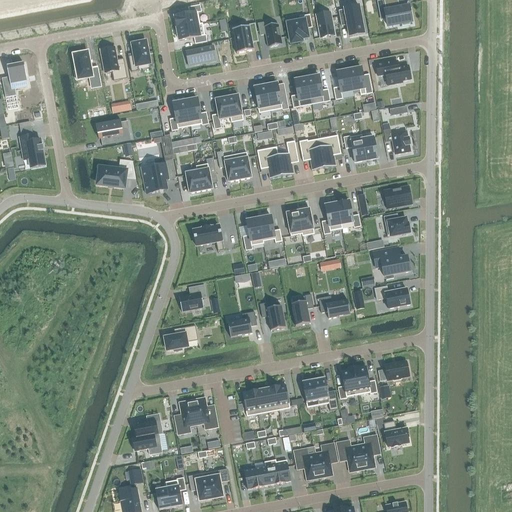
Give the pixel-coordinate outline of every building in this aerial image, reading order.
[(397,0),(384,0),(383,0),(386,12),(384,13),(387,27),(401,24),(402,26),(410,25),(409,23),(412,22),(409,7),(399,9),(397,0)] [(189,14),(174,17),(177,29),(200,25),(198,13),(201,13),(200,6),(188,8),(189,14)] [(345,10),(339,11),(342,25),(348,24),(350,37),(365,34),(362,19),(363,19),(361,9),(360,9),(360,6),(345,9),(345,10)] [(330,13),(315,16),(320,39),(334,36),(330,13)] [(287,24),(291,44),(302,42),(301,40),(308,38),(306,29),(312,28),(309,16),(303,17),(304,21),(287,24)] [(263,23),(257,24),(259,36),(265,35),(268,49),(282,46),(278,25),(264,28),(263,23)] [(200,25),(177,29),(179,42),(194,39),(195,45),(207,43),(205,36),(204,36),(202,24),(200,25)] [(255,24),(231,29),(236,55),(254,51),(252,41),(257,40),(255,24)] [(150,65),(145,42),(131,45),(134,56),(128,57),(131,73),(138,72),(137,67),(150,65)] [(213,47),(185,53),(188,64),(208,59),(208,64),(216,62),(213,47)] [(114,48),(100,50),(104,74),(112,73),(113,82),(127,79),(123,60),(117,61),(114,48)] [(87,53),(72,56),(75,69),(73,69),(75,81),(89,79),(91,89),(100,87),(97,69),(91,70),(87,53)] [(402,83),(411,81),(408,66),(395,69),(394,62),(375,66),(378,77),(385,76),(387,87),(402,84),(402,83)] [(8,78),(1,79),(7,111),(18,109),(16,96),(13,85),(27,82),(24,65),(6,68),(8,78)] [(361,69),(349,71),(353,92),(359,90),(360,96),(372,94),(370,82),(364,83),(361,69)] [(339,88),(333,89),(335,101),(342,100),(341,94),(353,92),(349,71),(336,73),(339,88)] [(319,77),(306,79),(311,106),(330,102),(328,90),(321,91),(319,77)] [(306,79),(294,81),(297,96),(291,97),(293,109),(311,106),(306,79)] [(280,99),(277,84),(265,87),(270,112),(282,110),(282,111),(288,110),(286,98),(280,99)] [(265,87),(254,89),(259,114),(270,112),(265,87)] [(238,96),(226,98),(230,119),(231,124),(243,121),(238,96)] [(218,115),(211,116),(214,131),(221,129),(219,121),(230,119),(226,98),(215,100),(218,115)] [(156,99),(135,104),(136,110),(157,105),(156,99)] [(200,114),(197,100),(185,102),(190,128),(201,125),(201,126),(208,125),(206,113),(200,114)] [(185,102),(173,104),(175,119),(169,120),(171,132),(178,131),(178,130),(190,128),(185,102)] [(94,117),(106,115),(104,107),(92,109),(94,117)] [(114,122),(90,126),(93,141),(99,140),(101,147),(124,143),(122,132),(116,133),(114,122)] [(391,142),(394,156),(410,153),(409,146),(408,138),(407,138),(406,132),(391,135),(390,130),(383,131),(385,143),(391,142)] [(34,136),(19,139),(24,161),(29,160),(30,170),(45,167),(42,152),(43,152),(42,147),(41,147),(40,141),(35,142),(34,136)] [(341,155),(337,136),(318,140),(324,169),(336,167),(336,166),(335,166),(333,157),(341,155)] [(349,137),(343,138),(345,150),(351,149),(354,163),(366,161),(362,140),(361,136),(350,138),(349,137)] [(362,140),(366,161),(377,159),(374,138),(362,140)] [(307,141),(299,143),(303,162),(310,161),(312,171),(311,171),(311,172),(324,169),(318,140),(307,142),(307,141)] [(278,156),(277,157),(281,177),(294,175),(293,174),(291,165),(298,163),(294,142),(286,144),(288,155),(278,156)] [(276,148),(257,152),(260,171),(268,169),(270,179),(269,179),(269,180),(281,177),(277,157),(278,156),(276,148)] [(222,152),(216,153),(219,169),(225,168),(228,183),(240,181),(235,156),(223,158),(222,152)] [(246,153),(235,156),(240,181),(251,179),(246,153)] [(207,165),(195,167),(196,170),(201,193),(212,190),(210,176),(216,175),(213,159),(206,160),(207,165)] [(165,165),(141,169),(146,195),(167,191),(165,181),(175,179),(172,160),(164,162),(165,165)] [(98,184),(97,185),(99,185),(122,188),(124,189),(124,187),(125,178),(135,180),(132,163),(120,161),(119,171),(101,169),(99,169),(99,170),(100,170),(98,184)] [(196,170),(185,172),(189,195),(201,193),(196,170)] [(408,187),(383,192),(386,210),(402,207),(402,206),(412,204),(408,187)] [(349,202),(337,204),(341,225),(352,223),(353,229),(360,228),(358,215),(352,217),(349,202)] [(236,213),(253,210),(252,204),(235,207),(236,213)] [(327,221),(321,222),(324,236),(331,234),(330,232),(342,230),(341,225),(337,204),(325,207),(327,221)] [(309,210),(298,212),(302,235),(302,237),(314,235),(309,210)] [(298,212),(286,214),(290,237),(302,235),(298,212)] [(383,217),(387,238),(410,234),(408,224),(407,225),(406,219),(398,221),(397,215),(383,217)] [(270,217),(258,219),(263,242),(274,240),(275,244),(282,242),(279,230),(273,232),(270,217)] [(249,236),(243,237),(245,252),(252,250),(252,247),(264,245),(263,242),(258,219),(246,222),(249,236)] [(223,251),(219,227),(210,229),(209,228),(207,228),(204,229),(202,230),(193,232),(196,248),(216,244),(217,253),(223,251)] [(386,278),(386,281),(394,279),(393,276),(410,273),(407,258),(395,260),(393,250),(373,254),(376,269),(382,268),(384,278),(386,278)] [(178,298),(181,313),(203,309),(201,299),(206,298),(204,287),(196,288),(197,294),(178,298)] [(410,306),(407,290),(388,294),(387,287),(375,290),(377,301),(386,299),(388,310),(410,306)] [(361,292),(353,293),(355,302),(363,301),(361,292)] [(305,303),(291,305),(295,327),(310,324),(307,310),(313,309),(311,296),(304,297),(305,303)] [(330,297),(318,299),(321,314),(327,313),(328,320),(350,316),(347,301),(331,304),(330,297)] [(271,303),(259,305),(262,318),(268,317),(270,332),(285,329),(281,307),(272,309),(271,303)] [(254,313),(242,315),(243,321),(227,324),(230,338),(252,334),(251,327),(257,326),(254,313)] [(182,335),(164,339),(167,351),(173,350),(174,353),(182,351),(181,349),(187,348),(186,343),(198,341),(195,327),(180,329),(182,335)] [(409,376),(406,363),(385,367),(385,371),(378,372),(380,382),(393,379),(393,381),(401,380),(400,378),(409,376)] [(359,368),(353,369),(358,396),(369,394),(370,395),(377,393),(374,381),(368,383),(365,368),(359,369),(359,368)] [(358,396),(353,369),(347,370),(347,371),(341,372),(344,387),(337,388),(340,400),(347,399),(346,398),(358,396)] [(325,378),(313,381),(318,407),(330,404),(325,378)] [(318,407),(313,381),(302,383),(307,409),(318,407)] [(285,386),(274,388),(279,411),(290,409),(285,386)] [(274,388),(264,390),(268,414),(279,411),(274,388)] [(264,390),(253,392),(257,416),(268,414),(264,390)] [(257,416),(253,392),(242,394),(246,418),(257,416)] [(204,399),(192,402),(196,426),(203,425),(205,431),(218,429),(214,409),(207,411),(204,399)] [(196,426),(192,402),(179,404),(181,416),(174,417),(178,436),(190,434),(189,427),(196,426)] [(353,415),(348,416),(346,409),(340,410),(342,424),(354,422),(353,415)] [(134,426),(136,439),(158,434),(158,435),(162,435),(159,415),(146,418),(147,424),(134,426)] [(383,424),(388,448),(391,447),(391,448),(399,447),(399,446),(408,444),(407,438),(408,438),(407,430),(396,432),(394,422),(383,424)] [(253,431),(243,432),(245,442),(254,441),(253,431)] [(132,439),(135,452),(148,450),(149,456),(162,454),(158,435),(158,434),(136,439),(132,439)] [(364,445),(357,446),(362,471),(375,469),(372,457),(380,455),(376,436),(363,439),(364,445)] [(349,441),(336,444),(339,463),(347,462),(349,473),(362,471),(357,446),(350,448),(349,441)] [(315,454),(315,455),(319,479),(332,476),(330,465),(337,463),(334,444),(320,447),(322,453),(315,454)] [(314,448),(293,452),(297,471),(304,470),(306,481),(319,479),(315,455),(315,454),(314,448)] [(265,468),(269,487),(280,485),(275,463),(276,463),(275,461),(264,463),(265,468)] [(275,463),(280,485),(290,482),(286,461),(276,463),(275,463)] [(254,470),(258,489),(269,487),(265,468),(254,470)] [(142,483),(140,470),(128,473),(130,486),(142,483)] [(254,470),(243,472),(247,491),(258,489),(254,470)] [(218,477),(207,479),(211,500),(222,497),(218,477)] [(165,483),(166,488),(170,509),(177,508),(176,508),(182,507),(179,492),(185,491),(183,479),(176,480),(176,481),(165,483)] [(195,481),(199,502),(211,500),(207,479),(195,481)] [(166,488),(155,490),(159,511),(164,510),(164,511),(170,509),(166,488)] [(118,493),(121,511),(140,511),(137,490),(118,493)] [(406,511),(405,503),(385,506),(386,511),(406,511)]
